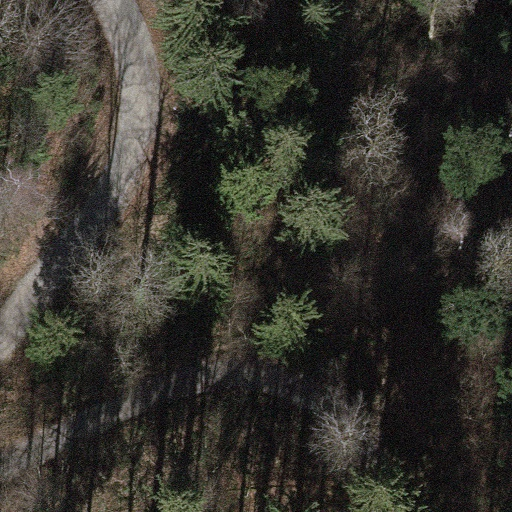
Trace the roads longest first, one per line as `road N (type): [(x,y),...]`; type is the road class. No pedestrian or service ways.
road 1 (track): [(0,477),(155,393),(236,369),(308,390),(347,420),(406,511)]
road 2 (track): [(115,0),(141,75),(131,163),(0,331)]
